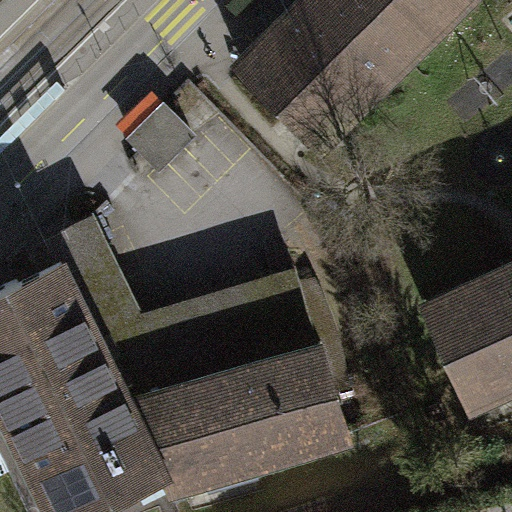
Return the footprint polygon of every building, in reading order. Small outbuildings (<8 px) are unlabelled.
[(299,0),(256,42),(241,58),(317,135),(453,0),(299,0)] [(195,133),(171,109),(138,142),(162,166),(195,133)] [(0,286),(0,395),(56,511),(66,511),(109,492),(160,467),(169,486),(347,432),(320,338),(173,383),(103,236),(61,256),(55,245),(36,254),(15,264),(21,277),(0,286)] [(511,260),(425,300),(467,393),(511,372),(511,260)] [(0,502),(15,495),(0,463),(0,502)]
